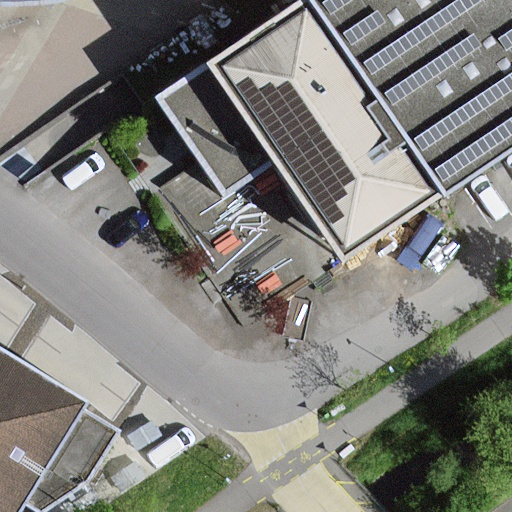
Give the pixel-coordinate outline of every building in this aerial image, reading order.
[(0,0),(0,7),(7,8),(37,7),(67,2),(77,0),(0,0)] [(511,146),(511,0),(305,0),(309,5),(437,196),(511,146)] [(437,196),(309,5),(166,100),(230,194),(277,162),(343,259),(437,196)] [(187,166),(164,184),(198,227),(221,209),(187,166)] [(0,341),(0,511),(27,511),(30,508),(37,511),(44,511),(87,485),(120,430),(88,411),(95,400),(0,341)]
